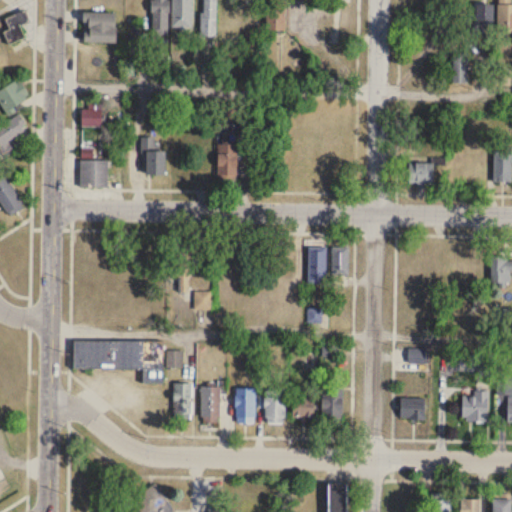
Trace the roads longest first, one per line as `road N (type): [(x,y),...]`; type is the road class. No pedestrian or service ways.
road 1 (residential): [(55,0),(47,511)]
road 2 (residential): [(377,0),(369,511)]
road 3 (residential): [(49,405),(78,407),(139,449),(176,456),(511,459)]
road 4 (residential): [(52,207),(511,216)]
